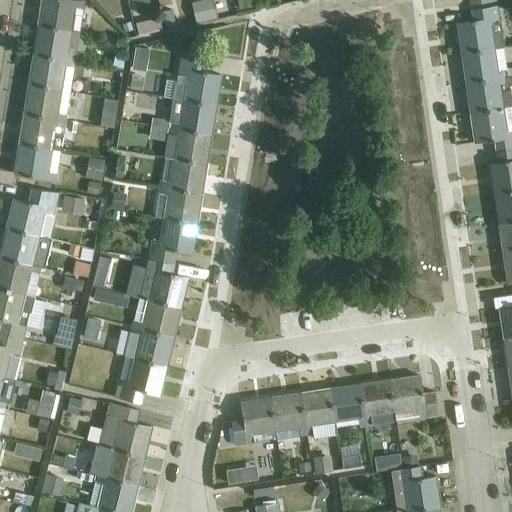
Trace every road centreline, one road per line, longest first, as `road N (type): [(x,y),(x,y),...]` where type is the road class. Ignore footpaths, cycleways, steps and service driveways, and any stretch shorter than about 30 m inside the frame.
road 1 (residential): [(214,358),(270,67),(302,35),(416,13)]
road 2 (residential): [(416,13),(458,322)]
road 3 (residential): [(458,322),(214,358)]
road 4 (residential): [(458,322),(488,511)]
road 5 (residential): [(214,358),(182,511)]
